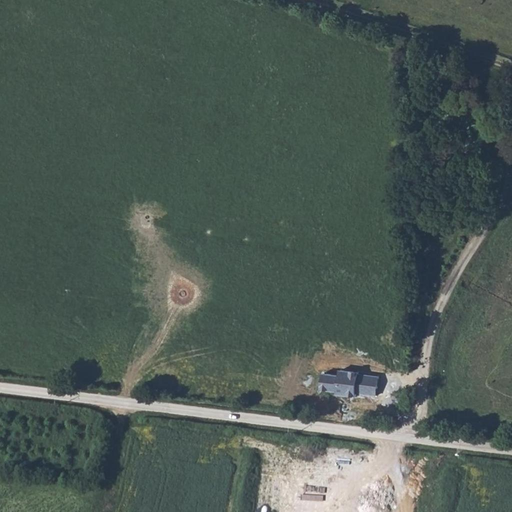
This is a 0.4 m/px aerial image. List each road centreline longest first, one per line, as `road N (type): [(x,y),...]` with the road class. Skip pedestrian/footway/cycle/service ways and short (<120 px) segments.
road 1 (unclassified): [(0,387),(511,450)]
road 2 (track): [(511,171),(422,348),(407,437)]
road 3 (track): [(298,0),(511,72)]
